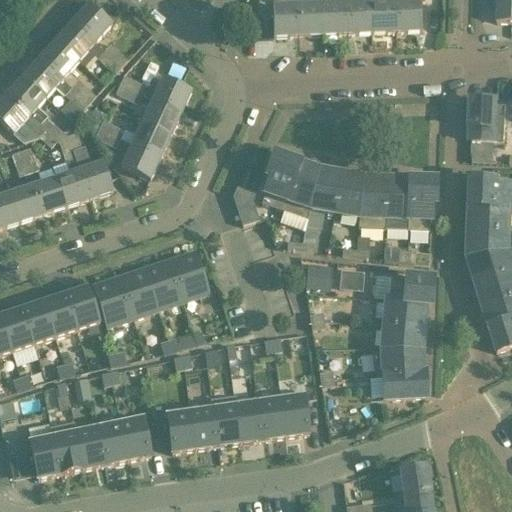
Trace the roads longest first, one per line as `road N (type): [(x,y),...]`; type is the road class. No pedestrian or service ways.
road 1 (residential): [(0,279),(188,212),(235,91)]
road 2 (residential): [(511,61),(435,78),(235,91)]
road 3 (residential): [(77,511),(330,471)]
road 4 (residential): [(330,471),(475,417)]
